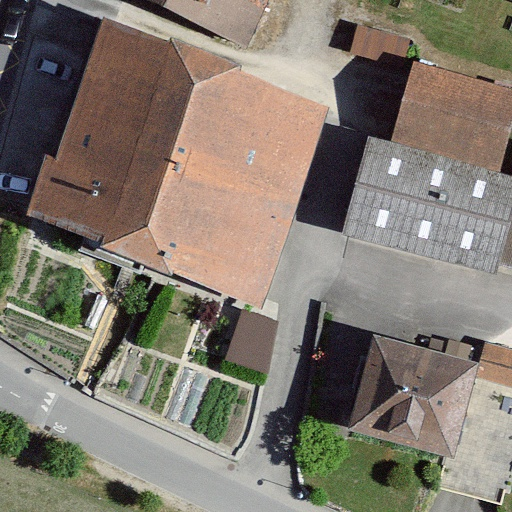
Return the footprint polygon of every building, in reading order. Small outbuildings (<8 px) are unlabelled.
[(143,0),(240,47),(262,0),(143,0)] [(335,104),(104,16),(32,204),(263,292),(335,104)] [(511,137),(511,85),(416,61),(395,145),(370,138),(348,230),(495,266),(511,199),(511,177),(503,176),(511,137)] [(227,354),(264,368),(282,322),(245,307),(227,354)] [(351,430),(446,454),(462,393),(471,360),(376,336),(351,430)] [(480,375),(511,378),(511,347),(483,344),(480,375)] [(496,502),(511,437),(511,405),(462,393),(446,454),(438,487),(496,502)]
